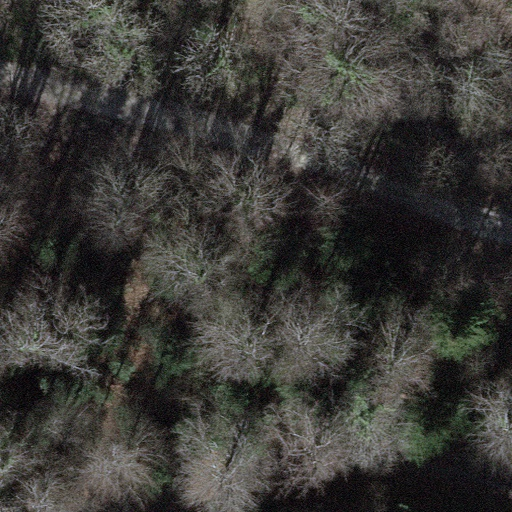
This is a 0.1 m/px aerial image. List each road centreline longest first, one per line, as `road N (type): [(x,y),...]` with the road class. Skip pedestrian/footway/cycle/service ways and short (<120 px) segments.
road 1 (track): [(0,70),(393,194),(511,240)]
road 2 (track): [(511,481),(453,456),(369,449),(268,462),(118,511)]
